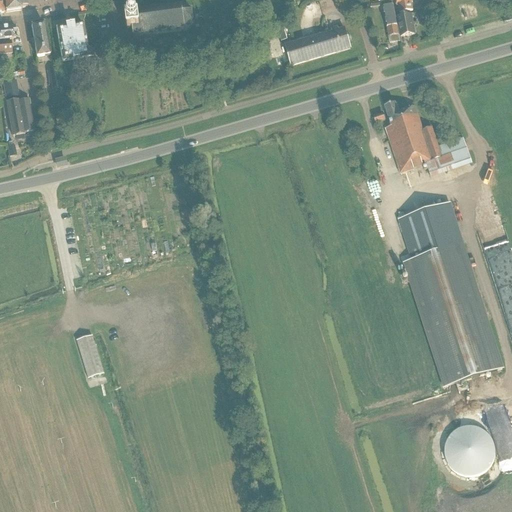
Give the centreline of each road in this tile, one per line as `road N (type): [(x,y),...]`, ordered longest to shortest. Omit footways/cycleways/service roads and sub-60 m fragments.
road 1 (secondary): [(0,188),(380,86)]
road 2 (residential): [(0,175),(374,66)]
road 3 (unknown): [(435,70),(476,171),(466,185),(435,192)]
road 4 (residential): [(374,66),(511,25)]
road 5 (secondary): [(380,86),(511,47)]
